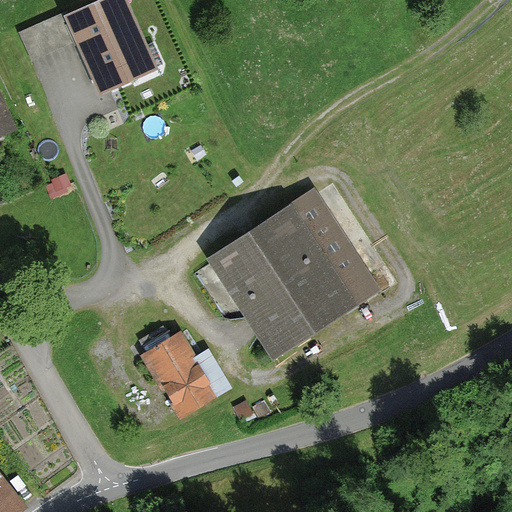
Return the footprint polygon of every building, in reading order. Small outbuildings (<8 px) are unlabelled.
[(136,33),(120,0),(112,0),(72,18),(88,54),(136,33)] [(60,14),(19,33),(31,61),(73,43),(60,14)] [(152,69),(136,33),(88,54),(105,90),(152,69)] [(304,194),(200,261),(257,349),(361,281),(304,194)] [(170,336),(136,353),(167,412),(201,394),(170,336)] [(136,422),(98,355),(53,381),(91,448),(136,422)] [(0,511),(12,511),(18,508),(0,484),(0,511)]
